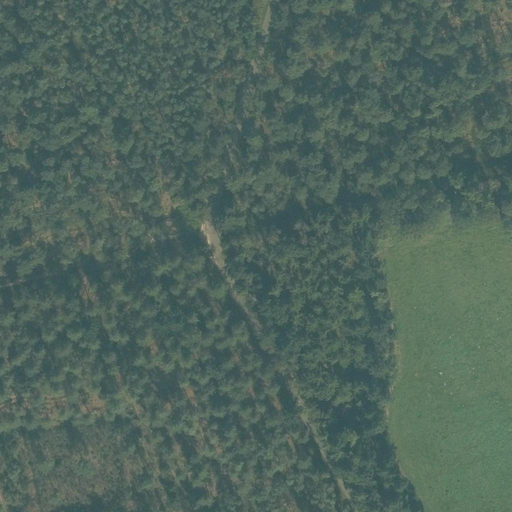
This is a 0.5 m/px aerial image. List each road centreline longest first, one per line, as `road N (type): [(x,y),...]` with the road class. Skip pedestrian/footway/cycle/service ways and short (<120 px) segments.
road 1 (unclassified): [(358,511),(211,235),(213,204),(274,0)]
road 2 (track): [(242,225),(511,154)]
road 3 (track): [(0,291),(120,258)]
